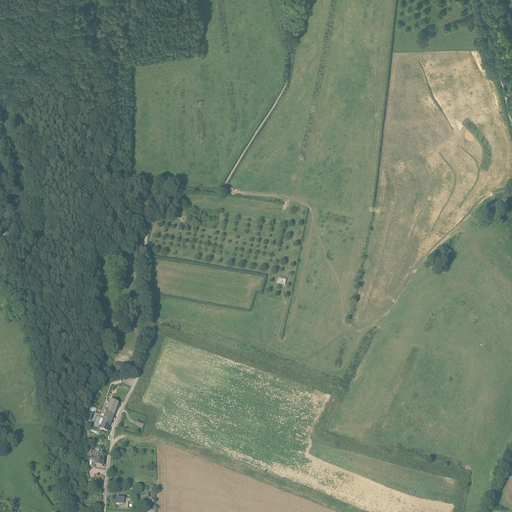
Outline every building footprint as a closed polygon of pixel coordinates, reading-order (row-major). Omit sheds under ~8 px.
[(130,364),(115,363),(115,371),(130,372),(130,364)] [(108,410),(115,413),(119,403),(110,400),(107,407),(109,408),(108,410)] [(103,419),(111,422),(115,413),(108,410),(108,412),(106,411),(103,419)] [(82,423),(85,424),(87,419),(90,421),(93,414),(89,413),(88,417),(84,416),(82,423)] [(111,422),(103,419),(103,420),(100,419),(99,424),(101,425),(100,430),(107,433),(107,432),(111,423),(111,422)] [(104,454),(94,453),(94,451),(91,450),(91,452),(90,458),(89,458),(89,459),(93,460),(103,461),(104,454)] [(94,466),(102,467),(103,461),(93,460),(89,459),(89,461),(91,462),(91,467),(94,468),(94,466)] [(116,502),(115,504),(120,505),(120,509),(128,509),(128,503),(131,503),(132,499),(116,498),(116,501),(115,502),(116,502)]
